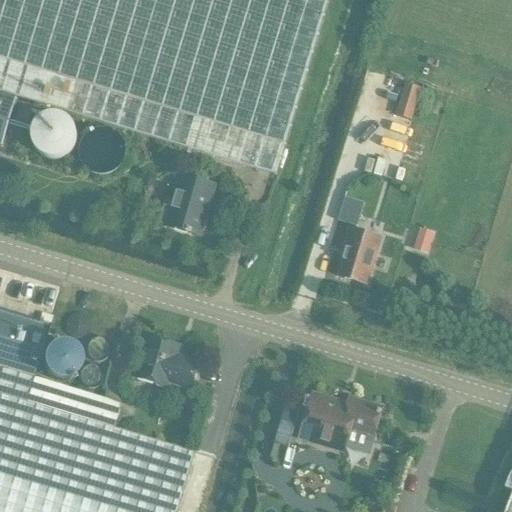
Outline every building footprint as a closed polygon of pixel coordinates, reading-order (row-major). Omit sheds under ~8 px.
[(0,0),(0,93),(16,99),(275,177),(328,0),(0,0)] [(16,99),(0,93),(0,147),(1,148),(16,99)] [(25,130),(32,109),(20,105),(14,127),(25,130)] [(211,207),(217,189),(183,179),(173,212),(166,210),(162,225),(169,227),(168,231),(197,239),(207,206),(211,207)] [(367,286),(381,238),(350,229),(341,260),(343,261),(338,278),(367,286)] [(0,315),(0,397),(27,406),(38,409),(112,432),(119,405),(35,381),(50,331),(0,315)] [(192,393),(200,367),(177,360),(180,350),(150,340),(138,381),(168,390),(169,386),(192,393)] [(112,432),(38,409),(27,406),(0,397),(0,511),(176,511),(193,456),(112,432)] [(373,439),(381,410),(349,400),(346,410),(311,400),(300,439),(344,452),(350,432),(373,439)]
